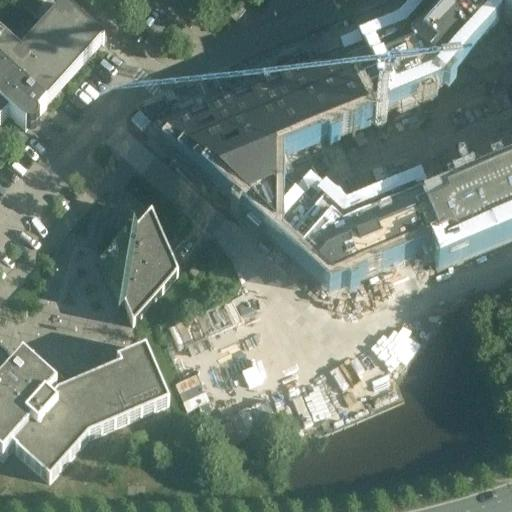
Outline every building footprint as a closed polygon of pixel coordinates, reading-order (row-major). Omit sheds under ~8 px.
[(511,0),(436,0),(402,37),(160,136),(332,285),(435,243),(443,260),(511,232),(511,0)] [(235,24),(245,13),(235,4),(225,15),(235,24)] [(0,128),(9,119),(25,133),(104,46),(62,9),(61,10),(61,11),(20,57),(0,38),(0,128)] [(178,279),(177,276),(151,216),(136,232),(133,224),(96,265),(118,316),(123,310),(132,329),(178,279)] [(194,279),(199,274),(193,268),(188,274),(194,279)] [(0,360),(0,460),(2,463),(11,452),(49,486),(88,442),(169,408),(145,352),(116,365),(119,371),(57,398),(50,405),(25,384),(27,377),(17,374),(17,376),(0,360)]
